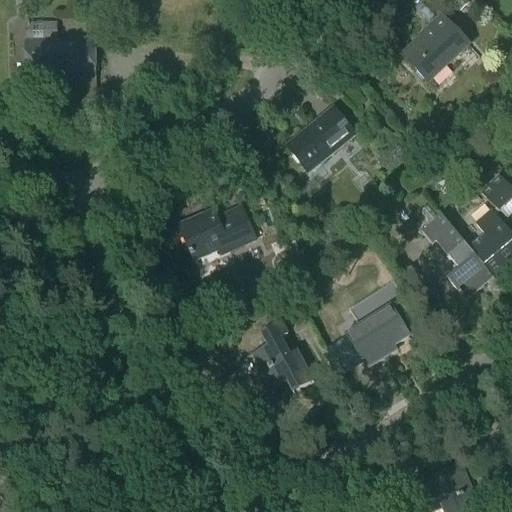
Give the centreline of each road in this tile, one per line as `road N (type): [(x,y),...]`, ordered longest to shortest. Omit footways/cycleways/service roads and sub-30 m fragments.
road 1 (residential): [(86,194),(118,165),(202,127),(281,77),(370,0)]
road 2 (unclassified): [(197,511),(86,194)]
road 3 (residential): [(212,511),(376,438),(459,387)]
